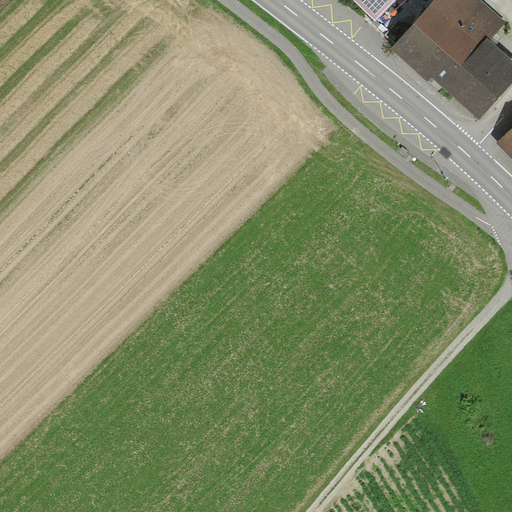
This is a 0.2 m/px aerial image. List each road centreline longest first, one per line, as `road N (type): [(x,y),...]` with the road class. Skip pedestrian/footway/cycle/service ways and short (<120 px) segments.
road 1 (track): [(511,238),(333,111),(284,46),(226,0)]
road 2 (track): [(511,286),(306,511)]
road 3 (tertiary): [(470,155),(276,0)]
